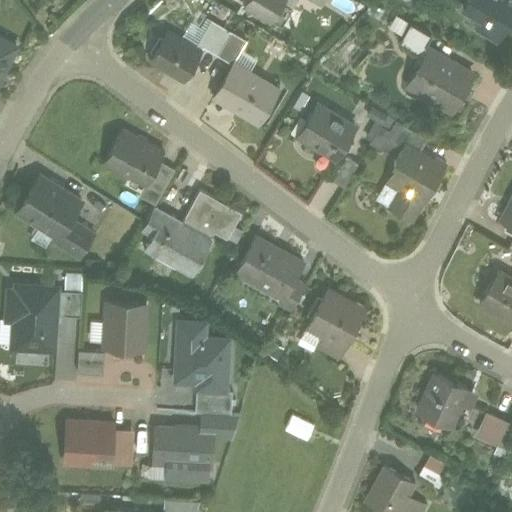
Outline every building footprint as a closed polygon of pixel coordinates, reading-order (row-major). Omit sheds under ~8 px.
[(241,0),(238,5),(267,20),(276,3),(277,0),(241,0)] [(277,0),(276,3),(289,10),(294,0),(300,0),(318,10),(323,0),(277,0)] [(473,31),(494,43),(511,10),(511,0),(459,0),(455,8),(478,21),(473,31)] [(394,45),(416,56),(422,46),(427,36),(392,18),(385,31),(398,37),(394,45)] [(200,48),(213,56),(227,33),(207,22),(192,47),(199,51),(200,48)] [(180,84),(199,51),(192,47),(160,29),(141,61),(180,84)] [(213,56),(227,64),(235,51),(241,41),(227,33),(213,56)] [(0,92),(23,49),(0,36),(0,92)] [(449,116),(472,72),(422,46),(416,56),(398,89),(449,116)] [(207,99),(254,126),(276,89),(245,71),(252,61),(235,51),(227,64),(207,99)] [(289,138),(331,164),(337,155),(355,127),(340,118),(338,122),(327,115),(329,111),(313,100),(289,138)] [(360,141),(374,150),(390,121),(366,108),(361,117),(371,122),(360,141)] [(374,150),(392,159),(403,140),(417,148),(422,139),(390,121),(374,150)] [(117,128),(97,164),(139,186),(153,161),(158,150),(117,128)] [(408,225),(443,162),(417,148),(403,140),(392,159),(379,183),(393,191),(382,210),(408,225)] [(339,188),(354,165),(337,155),(331,164),(322,178),(339,188)] [(171,170),(153,161),(139,186),(133,197),(151,207),(171,170)] [(93,233),(66,218),(77,197),(32,171),(7,215),(52,241),(50,246),(77,261),(93,233)] [(511,235),(511,186),(494,220),(504,225),(502,230),(511,235)] [(194,190),(177,221),(206,237),(209,232),(223,240),(229,228),(237,213),(194,190)] [(177,221),(151,207),(129,247),(184,277),(206,237),(177,221)] [(238,232),(229,228),(223,240),(231,244),(238,232)] [(300,262),(251,234),(229,272),(278,300),(290,278),(300,262)] [(102,257),(89,256),(88,268),(101,269),(102,257)] [(495,267),(472,306),(511,329),(511,277),(510,276),(495,267)] [(57,285),(55,313),(82,314),(84,273),(68,272),(67,285),(57,285)] [(13,320),(12,347),(54,349),(55,313),(57,285),(57,277),(13,275),(13,283),(7,283),(5,319),(13,320)] [(302,285),(290,278),(278,300),(274,307),(285,313),(302,285)] [(363,307),(323,285),(299,328),(316,338),(309,351),(332,363),(363,307)] [(150,301),(104,299),(103,348),(148,350),(150,301)] [(211,319),(178,317),(175,380),(196,381),(196,388),(229,390),(232,333),(210,332),(211,319)] [(103,352),(81,351),(80,369),(102,370),(103,352)] [(447,428),(465,389),(426,372),(409,411),(447,428)] [(229,390),(196,388),(195,410),(204,411),(232,412),(233,390),(229,390)] [(204,411),(199,430),(214,430),(214,435),(230,436),(237,413),(232,412),(204,411)] [(510,425),(481,413),(470,438),(499,451),(510,425)] [(118,421),(66,418),(63,472),(115,475),(118,421)] [(199,430),(155,427),(152,477),(211,480),(214,435),(214,430),(199,430)] [(411,481),(409,485),(418,491),(423,482),(434,488),(446,466),(424,454),(411,478),(412,479),(411,481)] [(383,511),(421,511),(425,506),(404,494),(409,485),(411,481),(378,463),(358,498),(383,511)] [(164,498),(164,509),(163,511),(195,511),(199,499),(164,498)]
